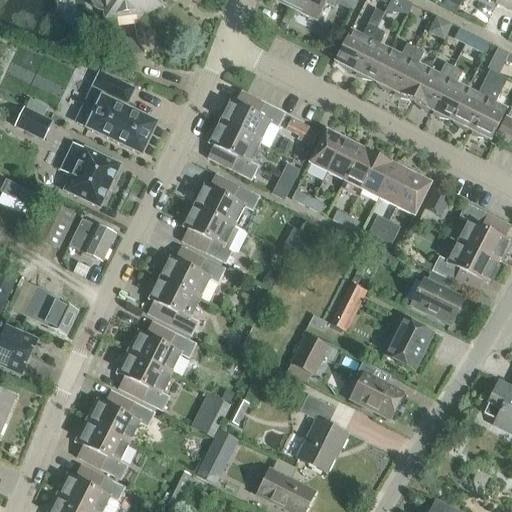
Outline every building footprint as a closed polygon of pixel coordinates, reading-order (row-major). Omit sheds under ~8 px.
[(104,13),(106,14),(109,17),(142,13),(145,9),(144,7),(156,6),(159,2),(158,0),(91,0),(92,4),(94,7),(97,10),(101,11),(104,13)] [(272,0),(316,22),(325,3),(334,8),(337,0),(272,0)] [(396,15),(402,2),(398,0),(391,0),(385,14),(396,15)] [(444,0),(442,5),(455,12),(459,5),(450,0),(444,0)] [(511,12),(511,0),(497,0),(495,4),(511,12)] [(350,31),(334,63),(354,73),(376,30),(383,16),(374,11),(362,36),(350,31)] [(435,14),(427,30),(446,39),(454,23),(435,14)] [(383,16),(376,30),(354,73),(373,83),(390,51),(379,45),(392,20),(383,16)] [(469,36),(458,30),(451,43),(463,49),(465,44),(469,36)] [(469,36),(465,44),(474,49),(479,40),(470,35),(469,36)] [(400,56),(390,51),(373,83),(393,93),(415,49),(406,45),(400,56)] [(423,53),(415,49),(393,93),(412,102),(428,70),(418,65),(423,53)] [(439,75),(428,70),(412,102),(431,112),(453,69),(444,64),(439,75)] [(431,112),(450,122),(467,89),(456,84),(462,73),(453,69),(431,112)] [(450,122),(470,132),(492,88),(498,76),(489,71),(477,95),(467,89),(450,122)] [(104,100),(101,98),(86,130),(140,156),(156,125),(122,109),(125,103),(127,104),(134,90),(99,73),(92,88),(106,95),(104,100)] [(492,88),(470,132),(490,142),(506,109),(495,104),(507,80),(498,76),(492,88)] [(224,112),(222,111),(217,120),(220,121),(219,124),(259,144),(269,124),(277,128),(284,115),(240,93),(234,105),(229,103),(224,112)] [(52,123),(23,109),(14,127),(43,141),(52,123)] [(507,144),(511,135),(511,120),(505,117),(495,138),(507,144)] [(259,144),(219,124),(218,126),(215,125),(210,134),(213,135),(208,145),(213,147),(207,159),(250,182),(257,168),(249,164),(259,144)] [(307,127),(300,142),(310,147),(317,133),(307,127)] [(309,165),(327,174),(343,141),(325,132),(309,165)] [(344,182),(360,150),(343,141),(327,174),(344,182)] [(99,209),(120,166),(73,143),(59,172),(70,177),(63,192),(99,209)] [(360,150),(344,182),(361,191),(377,159),(360,150)] [(377,159),(361,191),(378,200),(395,167),(377,159)] [(395,167),(378,200),(395,208),(412,176),(395,167)] [(412,176),(395,208),(413,217),(430,185),(412,176)] [(194,205),(193,207),(234,228),(244,208),(251,212),(258,199),(214,177),(208,188),(204,186),(199,196),(196,194),(191,203),(194,205)] [(7,182),(1,193),(31,208),(36,196),(7,182)] [(273,196),(283,201),(288,191),(278,186),(273,196)] [(447,198),(431,190),(421,209),(437,217),(447,198)] [(291,200),(309,209),(313,201),(295,191),(291,200)] [(58,251),(76,215),(48,201),(30,236),(58,251)] [(325,206),(313,201),(309,209),(320,215),(325,206)] [(459,219),(467,223),(457,243),(498,264),(499,261),(502,263),(506,254),(503,252),(508,243),(503,240),(509,228),(466,206),(459,219)] [(234,228),(193,207),(192,209),(189,208),(184,217),(187,219),(182,228),(187,231),(181,243),(224,265),(231,252),(234,254),(244,233),(234,228)] [(336,212),(332,221),(343,227),(348,218),(336,212)] [(305,222),(299,218),(294,229),(300,233),(305,222)] [(348,218),(343,227),(354,233),(359,224),(348,218)] [(116,235),(81,220),(68,247),(82,254),(102,265),(116,235)] [(370,229),(366,238),(377,244),(382,235),(370,229)] [(389,250),(393,241),(382,235),(377,244),(389,250)] [(496,266),(498,264),(457,243),(447,263),(439,259),(435,267),(432,272),(476,294),(482,282),(487,285),(491,275),(495,276),(499,267),(496,266)] [(159,279),(159,280),(199,300),(209,280),(217,284),(224,271),(180,249),(174,261),(169,258),(164,268),(161,267),(157,276),(160,277),(159,279)] [(378,249),(373,260),(387,267),(390,262),(397,265),(399,260),(378,249)] [(421,267),(432,272),(435,267),(424,262),(421,267)] [(89,269),(77,264),(72,274),(84,279),(89,269)] [(0,294),(6,297),(14,278),(0,272),(0,294)] [(270,291),(275,281),(265,276),(260,286),(270,291)] [(199,300),(159,280),(159,279),(157,282),(154,280),(150,290),(152,291),(148,301),(152,303),(146,315),(190,337),(197,324),(189,320),(199,300)] [(415,279),(405,299),(413,303),(411,307),(449,326),(462,300),(424,281),(423,283),(415,279)] [(17,291),(14,289),(5,308),(23,317),(59,335),(65,336),(77,311),(60,302),(61,301),(36,288),(21,282),(17,291)] [(351,283),(330,325),(344,332),(365,290),(351,283)] [(251,326),(256,317),(247,312),(242,322),(251,326)] [(310,323),(323,330),(326,324),(313,317),(310,323)] [(381,354),(415,372),(433,334),(400,318),(381,354)] [(130,355),(170,375),(180,355),(188,359),(194,346),(151,324),(144,336),(140,333),(135,343),(132,342),(128,351),(130,353),(129,354),(130,355)] [(0,365),(19,375),(35,343),(0,325),(0,365)] [(323,346),(305,337),(293,362),(286,375),(306,385),(310,376),(314,378),(328,348),(323,346)] [(252,356),(239,349),(234,360),(247,366),(252,356)] [(170,375),(130,355),(129,354),(128,357),(125,355),(121,365),(123,366),(119,376),(123,378),(117,390),(161,412),(168,399),(160,395),(170,375)] [(350,400),(389,420),(403,395),(386,386),(390,378),(362,363),(356,376),(360,379),(350,400)] [(511,389),(499,383),(489,405),(502,412),(494,427),(511,435),(511,389)] [(230,391),(222,387),(218,397),(226,401),(230,391)] [(0,393),(0,434),(14,399),(0,393)] [(89,421),(88,423),(129,444),(139,424),(146,428),(153,415),(109,393),(103,405),(99,402),(94,412),(91,410),(86,420),(89,421)] [(213,439),(228,404),(207,394),(190,428),(213,439)] [(298,414),(313,421),(295,459),(325,474),(336,452),(338,453),(346,436),(327,426),(335,410),(307,396),(298,414)] [(228,422),(237,426),(247,405),(238,401),(228,422)] [(129,444),(88,423),(87,426),(84,424),(79,433),(82,435),(77,444),(82,447),(76,459),(120,481),(126,467),(119,464),(129,444)] [(218,431),(196,474),(217,484),(239,441),(218,431)] [(61,485),(56,494),(59,496),(58,498),(59,498),(86,511),(115,511),(117,508),(116,503),(123,490),(79,468),(73,479),(69,477),(64,486),(61,485)] [(175,508),(190,475),(178,470),(162,503),(175,508)] [(270,471),(256,497),(285,511),(305,511),(314,494),(270,471)] [(86,511),(59,498),(58,498),(57,500),(54,499),(49,508),(52,509),(50,511),(86,511)] [(455,511),(434,501),(428,511),(455,511)]
